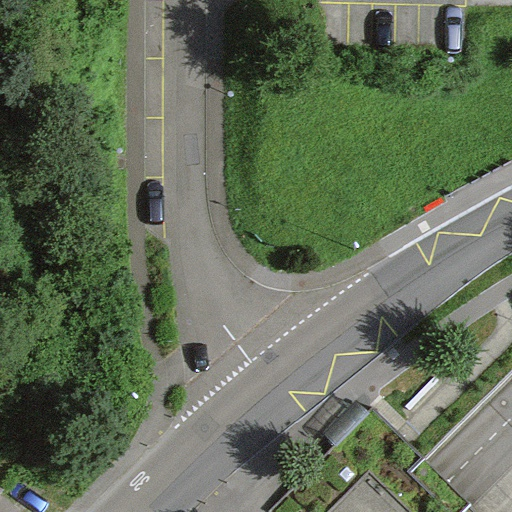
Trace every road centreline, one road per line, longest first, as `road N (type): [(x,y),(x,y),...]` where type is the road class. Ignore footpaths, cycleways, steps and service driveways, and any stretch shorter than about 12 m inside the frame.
road 1 (residential): [(245,419),(196,277),(183,182),(181,0)]
road 2 (residential): [(245,419),(401,296),(511,227)]
road 3 (residential): [(154,511),(245,419)]
